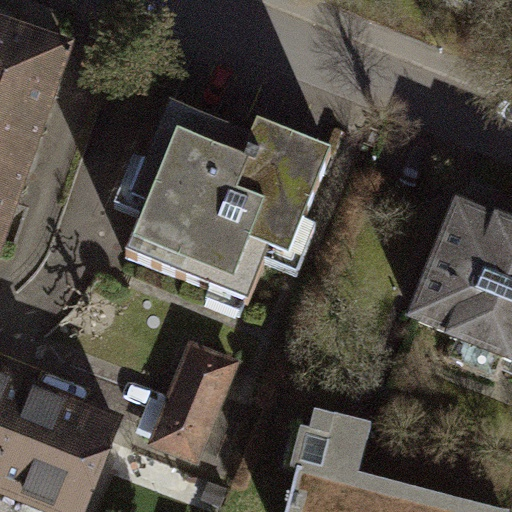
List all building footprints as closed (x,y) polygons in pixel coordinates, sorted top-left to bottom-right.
[(413,0),(411,6),(482,34),(495,0),(413,0)] [(0,246),(68,52),(0,28),(0,246)] [(249,143),(168,113),(132,208),(144,213),(127,257),(250,304),(269,252),(287,259),(327,156),(254,128),(249,143)] [(511,230),(460,210),(416,324),(453,339),(452,342),(508,363),(509,361),(511,361),(511,230)] [(232,367),(190,352),(156,442),(197,458),(232,367)] [(0,491),(49,511),(82,511),(118,426),(89,414),(0,377),(0,491)] [(313,413),(287,511),(451,511),(353,487),(368,427),(313,413)]
